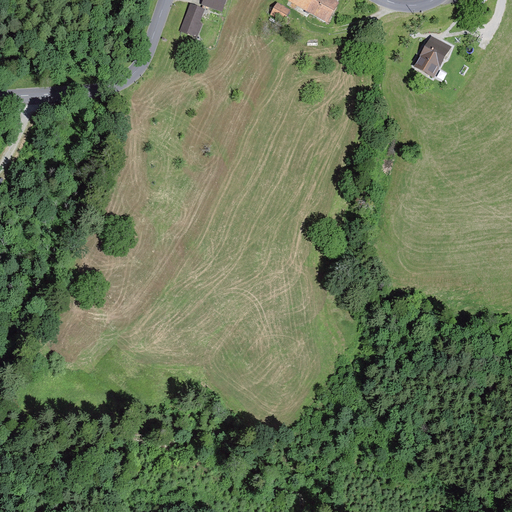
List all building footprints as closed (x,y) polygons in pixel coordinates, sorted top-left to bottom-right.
[(222,0),(203,0),(201,6),(217,12),(222,0)] [(336,0),(288,0),(286,4),(322,25),(336,0)] [(201,11),(189,7),(179,31),(195,37),(199,27),(196,26),(201,11)] [(286,14),(276,7),(270,15),(281,22),(286,14)] [(447,51),(431,41),(415,68),(431,78),(447,51)]
